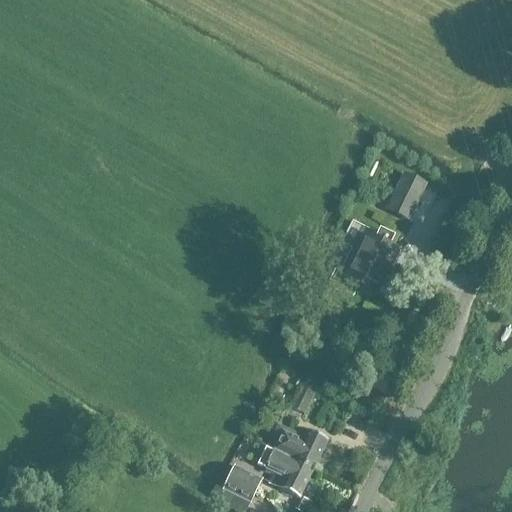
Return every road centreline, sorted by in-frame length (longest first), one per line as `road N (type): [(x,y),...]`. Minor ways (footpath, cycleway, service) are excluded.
road 1 (unclassified): [(362,511),(511,200)]
road 2 (track): [(485,161),(187,0)]
